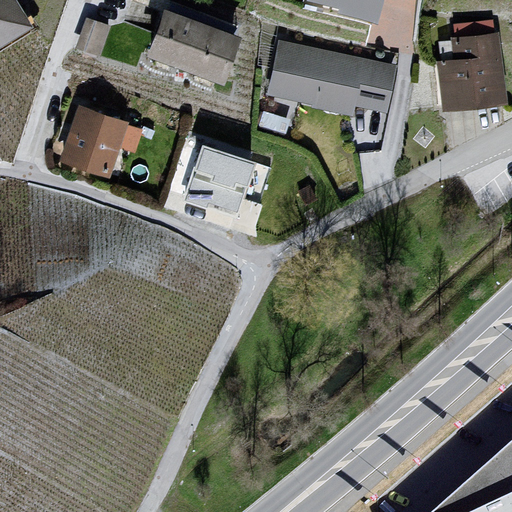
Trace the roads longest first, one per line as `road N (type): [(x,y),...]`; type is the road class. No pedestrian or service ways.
road 1 (primary): [(511,311),(283,511)]
road 2 (residential): [(261,272),(370,205),(511,134)]
road 3 (residential): [(143,511),(261,272)]
road 4 (residential): [(261,272),(181,226),(20,173)]
road 5 (residential): [(20,173),(81,0)]
